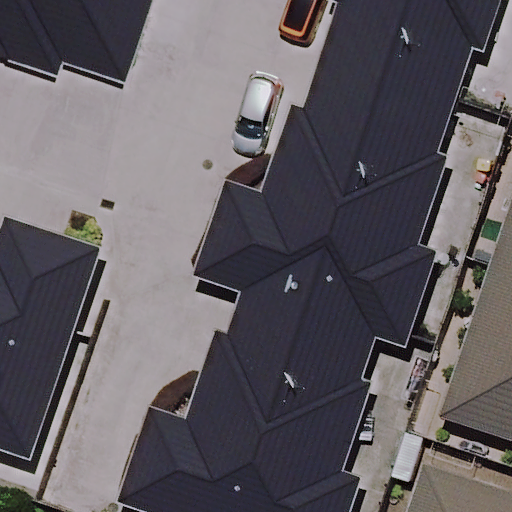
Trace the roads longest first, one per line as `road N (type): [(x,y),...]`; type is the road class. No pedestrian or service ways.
road 1 (residential): [(185,186),(96,477)]
road 2 (residential): [(185,186),(0,119)]
road 3 (residential): [(242,0),(185,186)]
